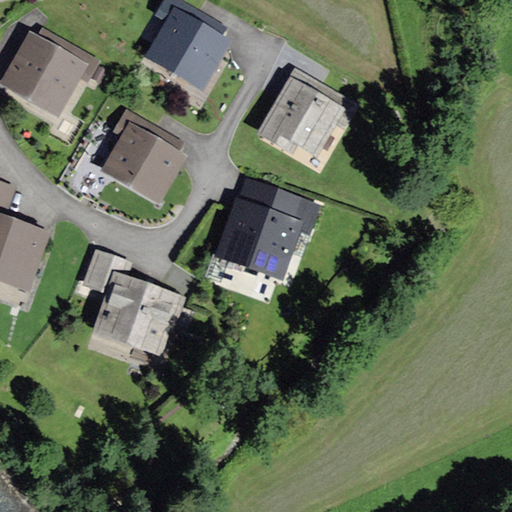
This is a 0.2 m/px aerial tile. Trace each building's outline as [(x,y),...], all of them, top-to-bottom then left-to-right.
[(208,21),(169,0),(168,0),(159,18),(169,23),(147,61),(203,92),(229,45),(219,40),(224,30),(208,21)] [(97,63),(43,33),(38,42),(31,38),(3,88),(29,103),(56,118),(79,78),(86,82),(97,63)] [(355,108),(295,74),(260,137),(293,156),(298,148),(316,158),(335,124),(343,129),(355,108)] [(182,145),(127,115),(116,135),(124,139),(104,174),(120,184),(159,205),(184,160),(176,155),(182,145)] [(309,228),(317,206),(247,180),(221,251),(282,274),(300,224),(309,228)] [(0,277),(29,287),(48,231),(5,216),(14,188),(0,182),(0,277)] [(126,278),(131,265),(99,253),(87,285),(110,293),(97,329),(161,353),(181,298),(126,278)]
